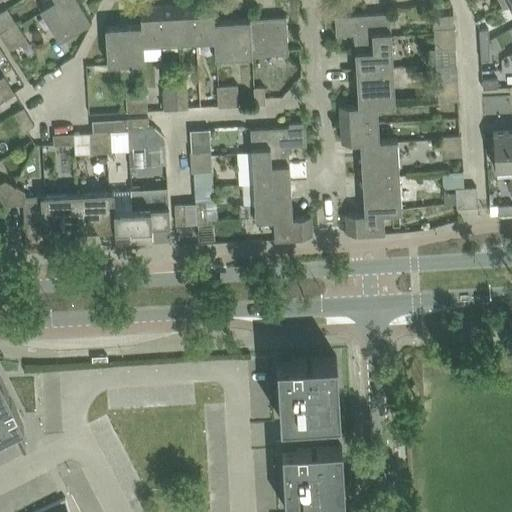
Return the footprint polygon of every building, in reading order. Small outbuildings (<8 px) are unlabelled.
[(80,0),(54,0),(42,8),(61,38),(92,19),(80,0)] [(214,2),(196,3),(198,40),(216,39),(214,2)] [(214,2),(216,39),(216,57),(253,55),(251,18),(215,20),(214,2)] [(196,3),(178,4),(180,41),(198,40),(196,3)] [(178,4),(161,5),(163,42),(180,41),(178,4)] [(143,6),(141,6),(142,24),(144,24),(145,43),(163,42),(161,5),(143,6)] [(355,33),(355,42),(393,39),(391,12),(336,15),(337,34),(355,33)] [(288,16),(251,18),(253,55),(290,53),(288,16)] [(0,32),(11,50),(28,40),(17,22),(0,32)] [(138,24),(107,25),(109,63),(128,62),(146,61),(145,43),(144,24),(142,24),(138,24)] [(435,27),(436,37),(456,36),(456,26),(435,27)] [(480,29),(481,44),(490,43),(489,29),(480,29)] [(456,36),(436,37),(436,48),(457,47),(456,36)] [(355,42),(357,68),(394,66),(393,39),(355,42)] [(490,43),(481,44),(482,59),(491,59),(490,43)] [(357,68),(358,95),(396,93),(394,66),(357,68)] [(6,75),(0,78),(0,85),(7,98),(16,93),(6,75)] [(437,79),(438,91),(459,90),(458,78),(437,79)] [(498,78),(483,79),(483,88),(499,87),(498,78)] [(218,85),(219,105),(219,106),(240,104),(238,84),(218,85)] [(255,87),(256,103),(256,104),(266,103),(265,86),(255,87)] [(127,91),(128,111),(149,110),(148,90),(127,91)] [(459,90),(438,91),(439,100),(460,99),(459,90)] [(341,105),(342,123),(379,121),(378,104),(396,103),(396,93),(358,95),(359,104),(341,105)] [(24,107),(15,112),(26,130),(27,129),(35,124),(24,107)] [(149,116),(129,118),(130,128),(150,126),(149,116)] [(252,128),(253,146),(271,145),(272,154),(290,153),(290,145),(308,144),(306,121),(290,122),(290,126),(252,128)] [(361,141),(361,149),(398,147),(398,138),(380,139),(379,121),(342,123),(343,142),(361,141)] [(130,128),(128,128),(129,149),(150,148),(150,163),(166,163),(165,147),(165,136),(154,126),(150,126),(130,128)] [(210,128),(191,129),(191,139),(211,138),(210,128)] [(91,131),(92,142),(112,141),(112,130),(91,131)] [(495,168),(511,166),(511,130),(493,131),(495,168)] [(55,133),(55,144),(75,143),(75,132),(55,133)] [(441,135),(441,145),(462,144),(462,134),(441,135)] [(112,141),(92,142),(92,152),(113,151),(112,141)] [(462,144),(441,145),(442,155),(463,154),(462,144)] [(253,146),(255,182),(292,180),(290,153),(272,154),(271,145),(253,146)] [(361,149),(363,176),(400,174),(398,147),(361,149)] [(211,149),(195,150),(192,150),(193,171),(214,169),(212,149),(211,149)] [(463,170),(442,171),(443,187),(456,187),(456,186),(463,186),(464,186),(463,170)] [(363,176),(365,203),(401,201),(400,174),(363,176)] [(0,194),(6,203),(16,184),(7,179),(2,182),(0,179),(0,194)] [(275,218),(275,219),(276,219),(275,208),(294,207),(292,180),(255,182),(257,219),(275,218)] [(16,184),(6,203),(25,203),(27,249),(46,249),(45,231),(63,229),(62,211),(44,212),(44,193),(26,194),(26,189),(16,184)] [(456,191),(456,198),(477,197),(476,185),(464,186),(463,186),(456,186),(456,187),(456,191)] [(115,189),(80,191),(82,228),(101,227),(100,209),(116,208),(115,189)] [(116,208),(100,209),(101,227),(116,227),(117,233),(117,244),(136,243),(136,233),(134,207),(133,190),(115,191),(116,208)] [(80,191),(44,193),(44,212),(62,211),(63,229),(82,228),(80,191)] [(456,191),(443,192),(444,203),(457,202),(456,198),(456,191)] [(477,197),(456,198),(457,202),(457,207),(478,206),(477,197)] [(197,201),(198,222),(208,221),(207,201),(197,201)] [(401,201),(365,203),(365,212),(347,213),(348,232),(385,230),(384,211),(402,210),(401,201)] [(176,202),(177,223),(188,223),(187,202),(176,202)] [(511,203),(499,205),(499,213),(511,212),(511,203)] [(169,205),(134,207),(136,233),(136,243),(154,242),(154,233),(153,224),(170,223),(169,205)] [(276,219),(275,219),(276,235),(313,233),(312,214),(294,216),(294,207),(275,208),(276,219)] [(277,359),(281,419),(340,415),(337,355),(277,359)] [(0,434),(24,422),(0,374),(0,434)] [(341,511),(341,505),(346,505),(342,445),(282,449),(286,509),(290,509),(290,511),(341,511)]
